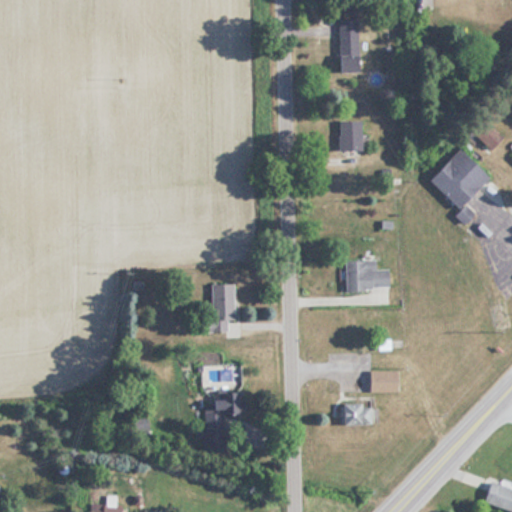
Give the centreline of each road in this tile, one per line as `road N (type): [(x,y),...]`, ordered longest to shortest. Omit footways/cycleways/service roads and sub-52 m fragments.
road 1 (residential): [(295,511),(285,0)]
road 2 (primary): [(397,511),(511,390)]
